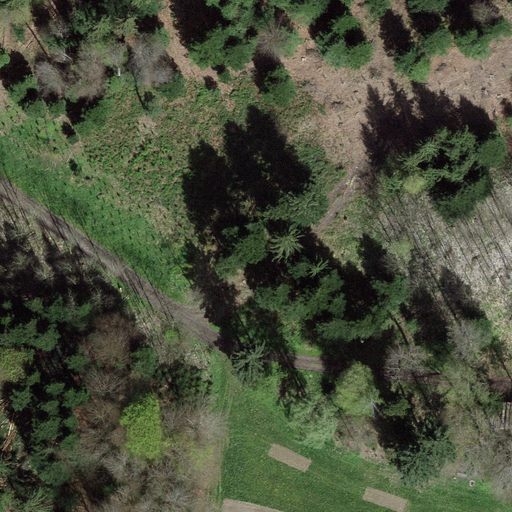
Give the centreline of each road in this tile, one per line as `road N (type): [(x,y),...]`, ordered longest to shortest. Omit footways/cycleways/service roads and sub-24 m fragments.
road 1 (track): [(228,352),(511,384)]
road 2 (track): [(228,352),(0,191)]
